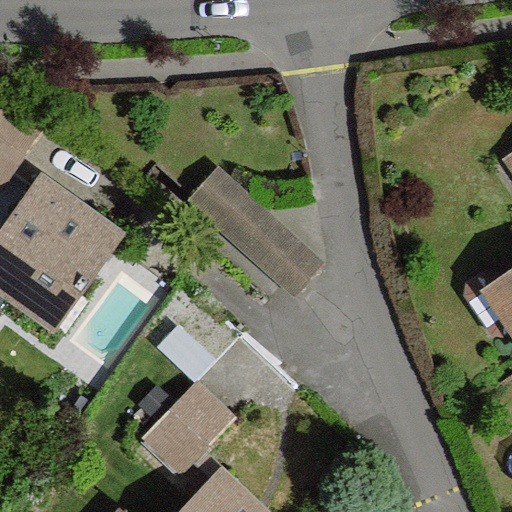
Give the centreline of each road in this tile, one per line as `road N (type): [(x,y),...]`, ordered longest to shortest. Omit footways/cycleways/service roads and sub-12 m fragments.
road 1 (residential): [(306,8),(355,259),(454,511)]
road 2 (residential): [(0,16),(306,8)]
